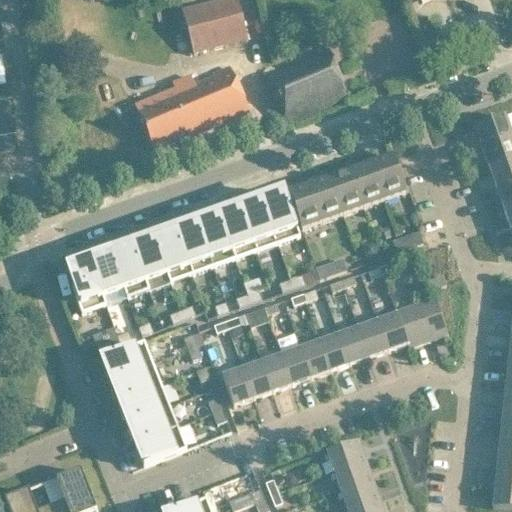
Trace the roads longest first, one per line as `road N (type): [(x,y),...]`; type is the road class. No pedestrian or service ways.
road 1 (residential): [(0,287),(48,238),(221,178),(409,90)]
road 2 (residential): [(119,498),(466,376)]
road 3 (residential): [(0,171),(30,165),(8,0)]
road 4 (residential): [(470,269),(409,90)]
road 5 (residential): [(459,511),(466,376)]
